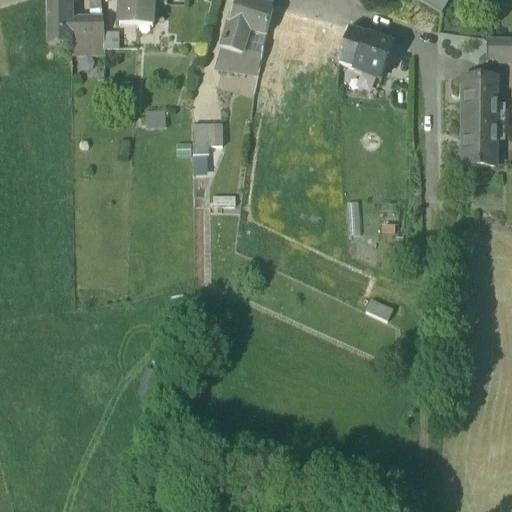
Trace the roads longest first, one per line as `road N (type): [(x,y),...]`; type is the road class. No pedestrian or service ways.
road 1 (residential): [(334,12),(440,62),(440,229)]
road 2 (track): [(440,229),(423,511)]
